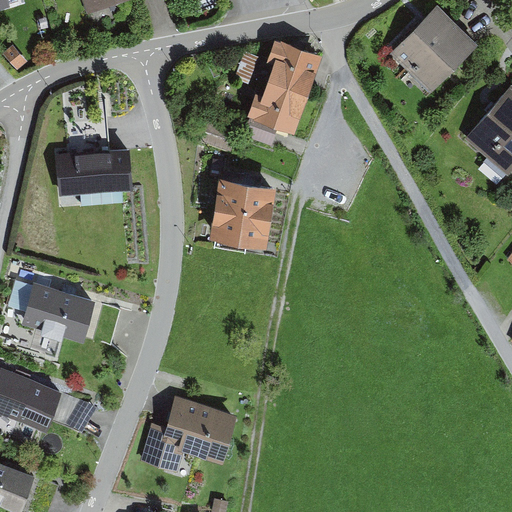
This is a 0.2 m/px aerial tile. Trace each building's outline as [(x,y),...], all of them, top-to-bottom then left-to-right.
[(0,0),(0,10),(10,8),(7,0),(0,0)] [(127,0),(82,0),(88,15),(127,0)] [(477,46),(438,7),(391,54),(430,93),(477,46)] [(274,66),(268,85),(307,99),(322,58),(275,42),(267,63),(274,66)] [(13,45),(3,54),(18,70),(27,62),(13,45)] [(244,54),(235,78),(251,84),(260,60),(244,54)] [(307,99),(268,85),(264,96),(255,93),(246,119),(250,120),(278,130),(294,136),(307,99)] [(511,171),(511,85),(464,139),(488,160),(485,163),(505,180),(511,171)] [(67,156),(109,153),(107,117),(65,120),(67,156)] [(278,130),(250,120),(244,137),(272,147),(278,130)] [(237,136),(208,124),(201,141),(230,153),(237,136)] [(133,191),(130,151),(109,153),(67,156),(57,157),(60,196),(133,191)] [(275,190),(222,181),(211,240),(264,250),(275,190)] [(14,304),(28,306),(33,272),(19,270),(14,304)] [(94,303),(36,286),(24,324),(43,330),(41,337),(62,343),(64,336),(83,342),(84,337),(94,303)] [(120,311),(94,303),(84,337),(110,344),(120,311)] [(62,394),(2,371),(0,376),(0,415),(47,433),(52,420),(62,394)] [(97,407),(62,394),(52,420),(82,433),(97,407)] [(222,461),(234,417),(177,401),(169,428),(155,424),(144,460),(173,469),(179,449),(222,461)] [(35,478),(0,464),(0,506),(13,511),(21,511),(22,511),(35,478)] [(48,511),(58,487),(35,478),(22,511),(25,511),(48,511)] [(226,511),(229,503),(215,500),(211,511),(226,511)]
